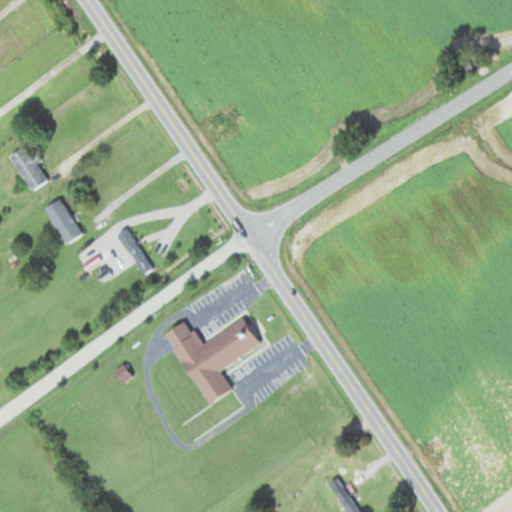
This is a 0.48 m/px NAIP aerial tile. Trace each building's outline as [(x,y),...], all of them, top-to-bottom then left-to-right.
[(34,189),(49,178),(37,162),(42,158),(30,140),(10,154),(34,189)] [(83,232),(61,197),(45,206),(68,242),(83,232)] [(153,266),(125,227),(118,232),(146,271),(153,266)] [(209,402),(233,388),(221,367),(263,343),(247,315),(201,341),(188,318),(168,330),(209,402)] [(331,481),(341,501),(345,499),(351,511),(357,511),(339,477),(331,481)]
